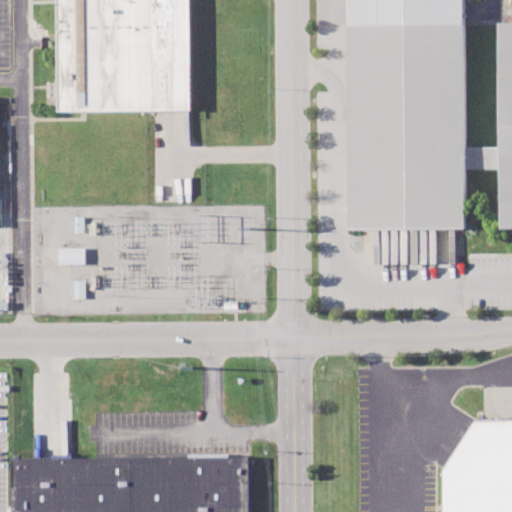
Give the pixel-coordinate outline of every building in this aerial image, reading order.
[(58,0),(191,0),(193,108),(60,110),(58,0)] [(511,228),(511,24),(498,25),(499,150),(499,171),(499,229),(511,228)] [(345,27),(462,26),(464,150),(499,150),(499,171),(463,172),(464,227),(348,229),(345,27)] [(58,248),(59,264),(85,264),(85,248),(58,248)] [(472,419),(511,418),(511,511),(441,511),(441,471),(472,419)] [(15,511),(15,459),(250,458),(250,511),(15,511)]
